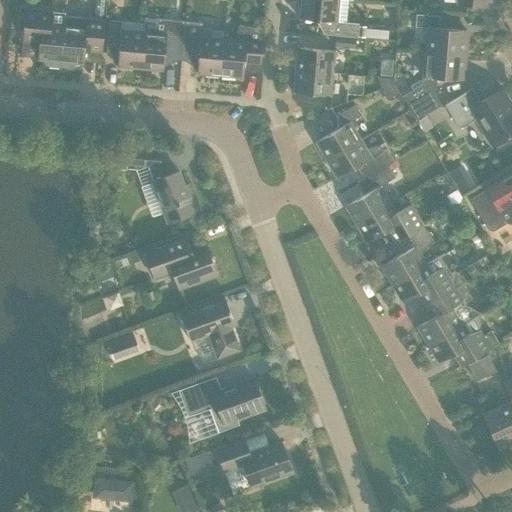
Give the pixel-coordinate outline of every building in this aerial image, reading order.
[(326,35),(336,36),(356,38),(357,38),(357,36),(366,37),(367,26),(358,26),(358,24),(338,23),(340,1),(329,0),(300,0),(299,20),(327,22),(326,35)] [(48,67),(60,68),(64,16),(65,11),(25,8),(22,47),(39,48),(37,61),(46,61),(48,67)] [(427,53),(464,56),(466,31),(439,29),(440,17),(416,15),(415,27),(429,28),(427,53)] [(64,16),(60,68),(72,69),(75,64),(83,64),(84,52),(101,54),(104,19),(64,16)] [(181,61),(184,22),(144,19),(144,24),(143,33),(140,69),(163,72),(164,59),(181,61)] [(109,21),(106,54),(118,55),(117,67),(140,69),(143,33),(121,31),(122,22),(109,21)] [(197,75),(220,77),(223,40),(210,39),(211,30),(202,29),(203,24),(184,22),(181,61),(198,62),(197,75)] [(223,40),(220,77),(243,78),(245,56),(261,58),(264,29),(238,27),(236,41),(223,40)] [(356,38),(336,36),(335,47),(356,48),(356,38)] [(295,70),(333,74),(335,51),(297,48),(295,70)] [(462,80),(464,56),(427,53),(425,79),(426,82),(435,96),(436,78),(462,80)] [(333,74),(295,70),(293,93),(331,97),(333,74)] [(394,77),(384,76),(377,76),(382,91),(395,84),(394,83),(394,77)] [(441,106),(435,96),(426,82),(425,79),(411,88),(412,90),(402,96),(417,120),(441,106)] [(382,91),(387,99),(400,92),(395,84),(382,91)] [(478,118),(494,145),(511,134),(511,111),(507,104),(509,103),(501,90),(480,103),(472,89),(444,106),(459,130),(478,118)] [(315,143),(326,160),(360,140),(350,122),(361,116),(355,106),(335,118),(341,128),(315,143)] [(426,117),(419,121),(425,131),(432,127),(426,117)] [(366,170),(370,176),(388,165),(394,161),(386,148),(382,151),(379,146),(366,150),(360,140),(326,160),(337,179),(363,163),(366,170)] [(167,224),(194,214),(179,173),(162,179),(158,168),(160,154),(116,150),(114,170),(126,171),(126,165),(147,167),(153,182),(152,182),(167,224)] [(345,207),(356,225),(390,204),(380,187),(395,178),(388,165),(370,176),(364,179),(371,191),(345,207)] [(511,174),(470,200),(488,230),(493,231),(500,228),(506,224),(511,225),(511,174)] [(447,198),(438,204),(443,212),(452,206),(447,198)] [(390,204),(356,225),(366,243),(387,231),(394,243),(399,240),(407,235),(423,226),(410,204),(395,213),(390,204)] [(381,267),(391,285),(426,264),(420,255),(433,242),(423,226),(407,235),(414,247),(381,267)] [(173,273),(178,289),(216,276),(206,247),(190,252),(186,239),(145,253),(154,279),(173,273)] [(474,261),(480,271),(492,264),(486,254),(474,261)] [(426,264),(391,285),(402,303),(428,288),(434,298),(461,282),(454,271),(450,274),(446,267),(440,256),(426,264)] [(417,327),(427,346),(481,314),(481,313),(466,305),(471,300),(462,283),(461,282),(434,298),(440,309),(434,312),(434,317),(417,327)] [(208,336),(217,359),(239,351),(231,327),(234,326),(225,300),(181,316),(191,343),(208,336)] [(481,314),(427,346),(438,364),(454,354),(461,367),(499,343),(492,330),(483,336),(480,331),(481,314)] [(121,339),(108,344),(115,361),(127,356),(121,339)] [(215,372),(232,367),(230,358),(213,362),(215,372)] [(188,387),(179,391),(188,417),(198,414),(209,410),(218,433),(238,425),(236,420),(265,410),(254,378),(219,391),(215,378),(188,387)] [(511,381),(505,385),(511,400),(511,402),(483,416),(498,449),(502,447),(503,449),(511,444),(511,443),(511,442),(511,381)] [(243,466),(251,488),(292,473),(281,443),(249,454),(244,441),(216,451),(224,472),(243,466)] [(213,467),(207,450),(199,453),(205,470),(213,467)] [(133,464),(142,472),(147,465),(147,460),(141,455),(133,464)] [(92,498),(132,502),(134,481),(94,477),(92,498)] [(188,485),(172,493),(175,500),(191,492),(188,485)]
